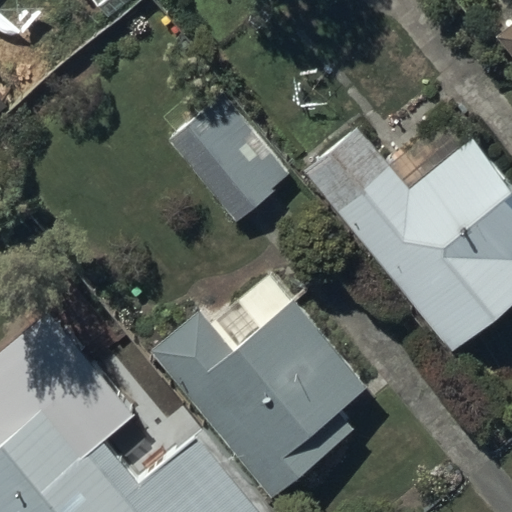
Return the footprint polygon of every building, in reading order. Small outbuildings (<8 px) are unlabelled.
[(511,13),(500,24),(511,38),(511,13)] [(229,88),(171,134),(237,216),(294,170),(229,88)] [(362,119),(308,163),(452,341),(511,292),(511,176),(475,132),(413,182),(362,119)] [(206,295),(154,335),(271,483),(350,422),(334,401),(361,380),(270,265),(216,308),(206,295)] [(0,511),(277,511),(204,420),(140,471),(45,356),(0,393),(0,511)]
